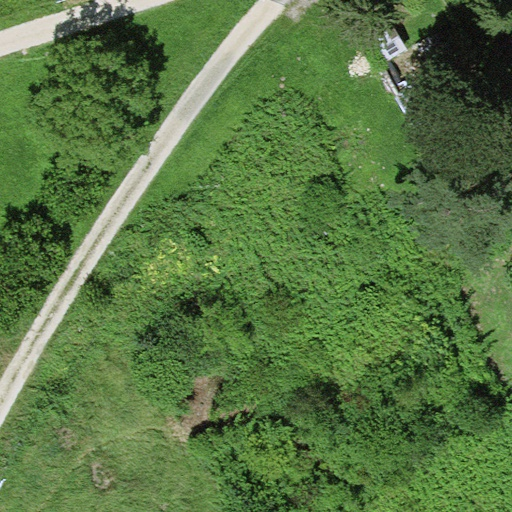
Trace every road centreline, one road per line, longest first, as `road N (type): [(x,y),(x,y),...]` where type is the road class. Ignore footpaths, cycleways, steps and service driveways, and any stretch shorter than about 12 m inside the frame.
road 1 (track): [(283,0),(208,73),(0,407)]
road 2 (track): [(0,42),(127,0)]
